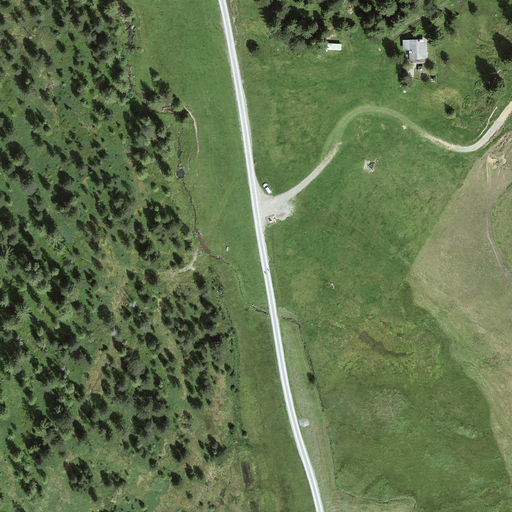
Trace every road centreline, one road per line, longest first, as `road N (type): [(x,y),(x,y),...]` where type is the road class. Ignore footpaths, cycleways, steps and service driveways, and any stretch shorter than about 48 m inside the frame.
road 1 (track): [(318,511),(257,212)]
road 2 (track): [(257,212),(359,137),(401,133),(466,150),(511,105)]
road 3 (track): [(257,212),(222,0)]
